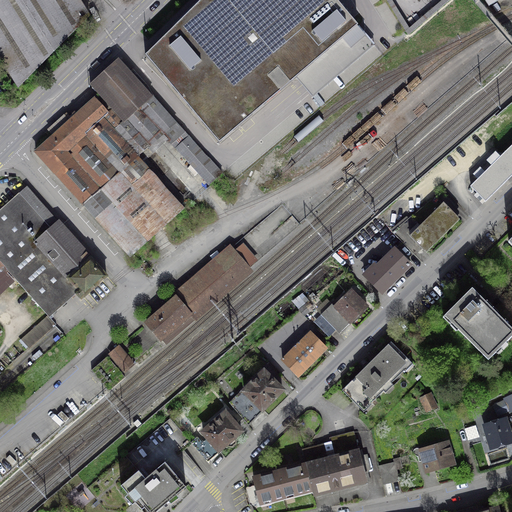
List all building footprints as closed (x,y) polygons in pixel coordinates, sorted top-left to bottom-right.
[(0,0),(0,58),(18,87),(89,15),(79,0),(0,0)] [(201,0),(151,50),(145,56),(219,143),(358,26),(336,0),(201,0)] [(152,97),(118,59),(90,85),(99,94),(36,152),(130,257),(159,231),(184,208),(182,206),(195,195),(169,167),(156,178),(137,157),(163,133),(209,185),(222,172),(153,96),(152,97)] [(511,173),(511,145),(471,185),(485,200),(511,173)] [(107,276),(27,187),(0,210),(0,261),(4,267),(49,317),(79,291),(84,297),(107,276)] [(453,220),(438,205),(403,239),(418,254),(453,220)] [(147,323),(161,339),(170,331),(172,333),(182,325),(180,322),(189,314),(191,317),(249,266),(255,261),(241,245),(235,250),(186,293),(183,291),(181,293),(183,296),(177,300),(175,298),(166,306),(156,314),(156,315),(147,323)] [(407,269),(389,250),(360,278),(379,297),(407,269)] [(511,337),(511,326),(473,286),(445,312),(490,359),(511,337)] [(369,308),(352,290),(334,307),(333,308),(349,325),(351,327),(369,308)] [(327,299),(315,311),(324,319),(335,331),(339,335),(349,325),(333,308),(334,307),(327,299)] [(324,319),(317,326),(329,337),(335,331),(324,319)] [(320,350),(303,334),(274,362),(290,379),(320,350)] [(118,347),(110,354),(124,370),(132,363),(118,347)] [(406,370),(382,347),(337,393),(361,416),(406,370)] [(125,377),(107,356),(91,370),(109,390),(125,377)] [(258,369),(236,390),(259,413),(281,392),(258,369)] [(234,393),(221,406),(241,428),(255,414),(234,393)] [(433,396),(419,399),(422,413),(436,410),(433,396)] [(498,417),(510,413),(506,401),(494,405),(498,417)] [(216,411),(192,434),(215,457),(239,434),(216,411)] [(501,420),(476,425),(482,451),(506,446),(501,420)] [(445,443),(414,450),(419,474),(450,467),(445,443)] [(357,453),(306,467),(313,493),(314,497),(365,483),(357,453)] [(400,459),(393,461),(395,472),(402,470),(400,459)] [(153,511),(184,487),(165,463),(145,479),(139,471),(120,485),(137,506),(139,505),(145,511),(153,511)] [(313,493),(306,467),(254,480),(260,507),(313,493)]
